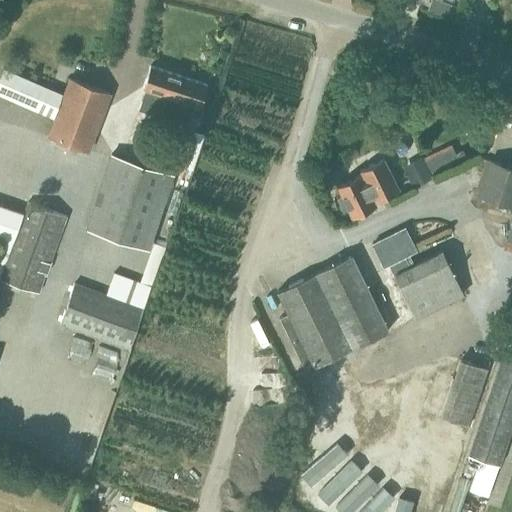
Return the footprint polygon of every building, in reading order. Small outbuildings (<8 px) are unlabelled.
[(145,89),(145,90),(139,110),(189,126),(192,116),(200,119),(204,107),(201,106),(208,85),(151,66),(143,88),(145,89)] [(35,109),(54,118),(47,136),(88,152),(111,93),(71,78),(65,95),(4,69),(0,77),(0,94),(34,110),(35,109)] [(481,129),(470,126),(467,139),(478,142),(481,129)] [(182,166),(194,170),(206,136),(194,132),(182,166)] [(454,152),(446,156),(450,166),(459,162),(454,152)] [(86,229),(150,250),(175,174),(111,153),(86,229)] [(403,166),(414,188),(433,178),(422,156),(403,166)] [(338,198),(344,211),(348,209),(352,218),(377,206),(376,202),(401,190),(385,158),(360,171),(362,174),(337,187),(342,196),(338,198)] [(511,167),(490,160),(478,195),(511,206),(511,167)] [(0,238),(13,243),(0,278),(40,293),(47,274),(48,274),(52,262),(68,216),(27,202),(24,212),(0,204),(0,238)] [(384,267),(390,264),(394,273),(416,319),(465,295),(443,250),(414,264),(410,254),(417,251),(405,227),(372,244),(384,267)] [(277,291),(289,314),(280,319),(306,371),(390,330),(353,255),(277,291)] [(107,294),(75,283),(60,324),(129,349),(144,308),(151,285),(114,273),(107,294)] [(511,430),(511,343),(508,342),(470,455),(500,465),(511,430)] [(460,359),(440,416),(468,426),(488,368),(460,359)]
